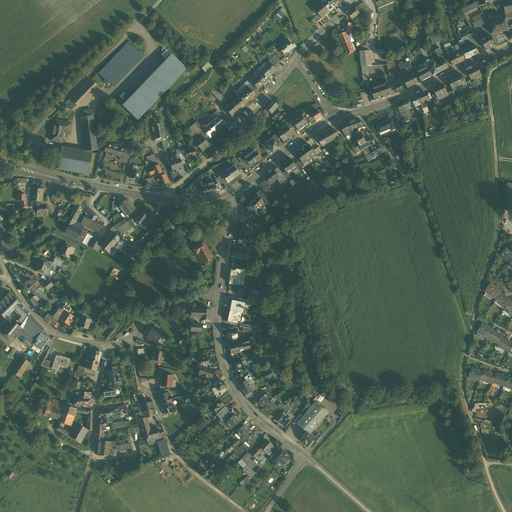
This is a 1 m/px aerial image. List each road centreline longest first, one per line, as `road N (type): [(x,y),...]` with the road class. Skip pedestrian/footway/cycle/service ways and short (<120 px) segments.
road 1 (track): [(483,461),(461,373),(499,227),(488,77),(511,60)]
road 2 (residential): [(218,293),(220,358),(241,402),(368,511)]
road 3 (track): [(161,0),(27,139),(0,138)]
road 4 (tertiary): [(337,119),(511,46)]
road 5 (tertiary): [(0,162),(171,201)]
road 6 (residential): [(294,59),(220,151),(175,186)]
road 7 (tertiary): [(229,195),(337,119)]
road 8 (residential): [(107,344),(89,466)]
